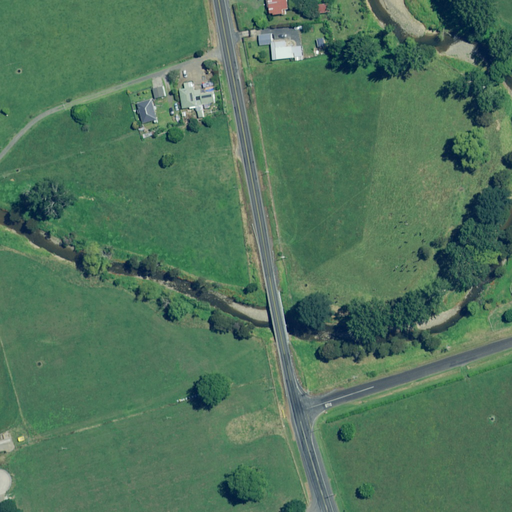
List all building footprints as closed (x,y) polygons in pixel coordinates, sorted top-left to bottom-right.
[(266,0),(268,8),(270,8),(271,14),(274,13),(274,15),(284,14),(284,11),(289,10),(288,0),(266,0)] [(329,13),(328,4),(319,5),(320,14),(329,13)] [(263,50),(270,49),(270,45),(272,45),(271,34),(259,34),(260,45),(263,45),(263,50)] [(283,47),(282,41),(272,42),(274,60),(294,58),(293,46),(283,47)] [(303,56),(302,48),(295,49),(296,60),(308,59),(307,55),(303,56)] [(199,118),(205,117),(203,104),(215,102),(213,92),(201,94),(200,85),(194,86),(193,82),(185,83),(186,89),(180,90),(183,110),(198,107),(199,118)] [(166,95),(163,85),(153,88),(156,98),(166,95)] [(158,119),(152,99),(138,103),(144,123),(158,119)] [(217,175),(215,168),(204,170),(207,184),(221,182),(220,175),(217,175)]
